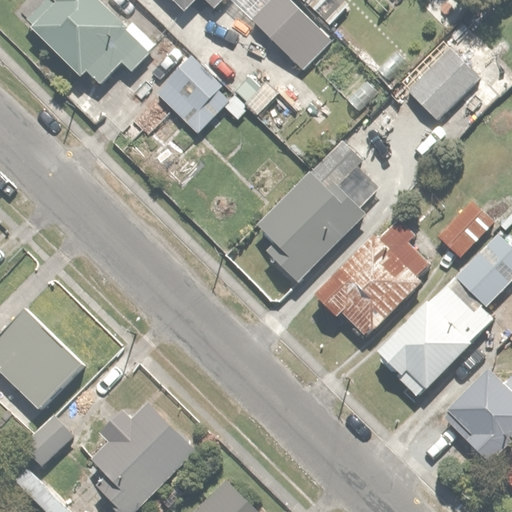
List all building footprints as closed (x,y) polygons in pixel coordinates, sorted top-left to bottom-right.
[(49,0),(30,19),(81,70),(87,65),(105,83),(126,62),(131,68),(156,43),(112,0),(49,0)] [(213,0),(217,4),(221,0),(232,0),(245,13),(258,0),(177,0),(183,6),(189,0),(213,0)] [(295,0),(275,0),(257,18),(307,69),(336,41),(295,0)] [(309,0),(330,19),(347,0),(309,0)] [(452,41),(409,85),(437,113),(481,70),(452,41)] [(198,51),(159,89),(203,134),(214,123),(222,131),(250,104),(198,51)] [(344,137),(257,218),(277,238),(267,247),(293,275),(365,208),(359,200),(368,192),(355,177),(369,164),(344,137)] [(474,195),(439,232),(464,255),(499,219),(474,195)] [(377,229),(317,287),(343,314),(347,311),(368,333),(426,277),(423,273),(441,256),(402,215),(382,234),(377,229)] [(511,239),(501,229),(460,271),(489,300),(511,276),(511,239)] [(451,277),(376,343),(418,390),(492,324),(451,277)] [(28,310),(0,337),(0,378),(7,372),(43,409),(85,368),(28,310)] [(492,363),(442,411),(490,459),(511,438),(511,368),(504,376),(492,363)] [(100,374),(26,440),(43,460),(118,393),(100,374)] [(125,511),(200,442),(153,392),(134,410),(125,401),(97,428),(108,439),(91,454),(104,468),(92,479),(123,511),(125,511)] [(507,466),(503,471),(511,480),(511,448),(501,460),(507,466)] [(268,511),(226,472),(187,511),(268,511)]
